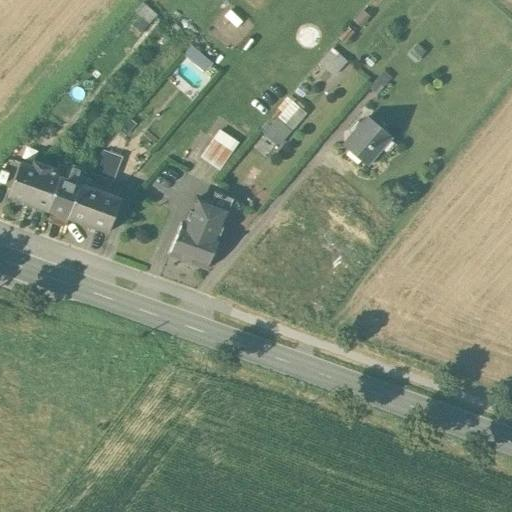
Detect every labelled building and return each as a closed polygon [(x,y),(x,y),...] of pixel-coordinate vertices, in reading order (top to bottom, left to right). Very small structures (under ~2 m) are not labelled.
[(332,49),(319,64),(333,76),(346,61),(332,49)] [(383,71),(369,88),(377,95),(391,78),(383,71)] [(69,98),(56,113),(67,122),(79,106),(69,98)] [(368,117),(343,146),(365,165),(390,136),(368,117)] [(278,118),(263,135),(275,146),(290,129),(278,118)] [(213,140),(200,158),(219,171),(232,153),(213,140)] [(118,168),(96,160),(91,173),(113,181),(118,168)] [(31,167),(19,163),(7,196),(28,204),(42,165),(33,162),(31,167)] [(51,168),(42,165),(28,204),(47,211),(59,177),(49,174),(51,168)] [(84,171),(72,166),(67,180),(79,185),(84,171)] [(67,180),(59,177),(47,211),(56,214),(54,219),(65,223),(67,218),(79,185),(67,180)] [(310,178),(281,211),(298,228),(317,206),(325,198),(324,198),(328,193),(310,178)] [(89,188),(79,185),(67,218),(86,225),(100,186),(91,183),(89,188)] [(100,186),(86,225),(106,232),(119,199),(108,195),(110,190),(100,186)] [(234,202),(214,195),(209,207),(229,214),(234,202)] [(209,207),(193,201),(183,224),(182,223),(168,255),(206,269),(229,214),(209,207)] [(298,228),(286,242),(305,259),(297,268),(310,280),(318,271),(321,273),(352,238),(345,231),(337,223),(317,206),(298,228)] [(351,224),(343,217),(337,223),(345,231),(351,224)]
